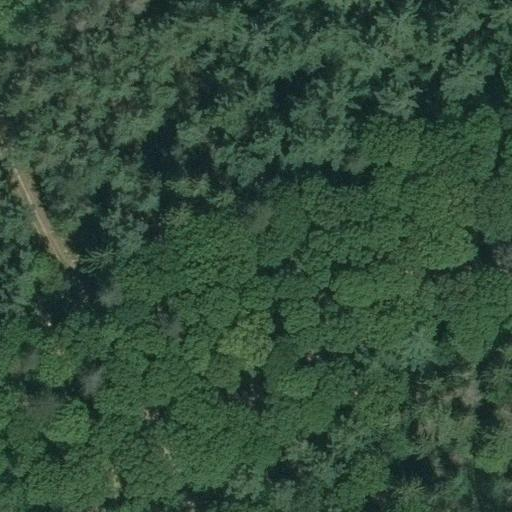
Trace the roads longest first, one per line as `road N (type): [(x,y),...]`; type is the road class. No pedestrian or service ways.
road 1 (track): [(511,80),(84,315)]
road 2 (track): [(84,315),(184,511)]
road 3 (track): [(84,315),(0,140)]
